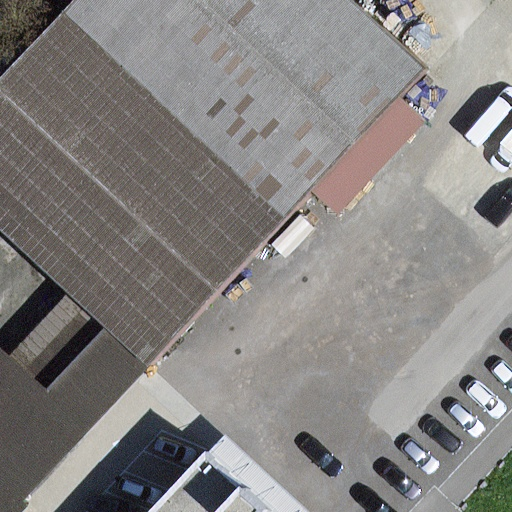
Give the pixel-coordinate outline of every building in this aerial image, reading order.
[(511,69),(420,175),(499,244),(511,229),(511,69)] [(424,121),(399,98),(312,193),(336,216),(424,121)] [(107,327),(48,392),(0,348),(0,511),(24,511),(30,506),(27,500),(150,366),(107,327)] [(307,511),(222,433),(201,454),(263,511),(307,511)] [(263,511),(201,454),(147,511),(263,511)]
